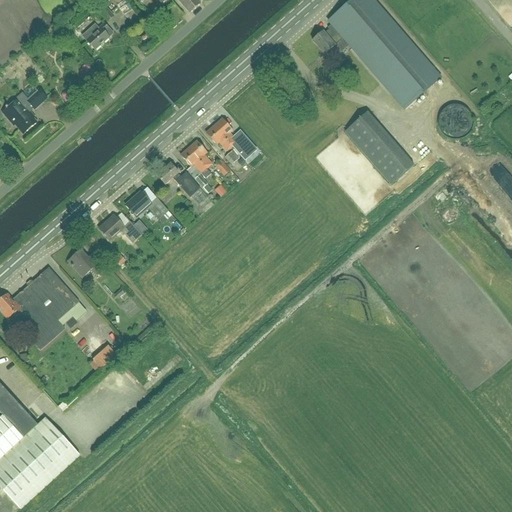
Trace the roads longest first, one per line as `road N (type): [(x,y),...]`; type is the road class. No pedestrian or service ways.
road 1 (primary): [(0,281),(318,0)]
road 2 (unclassified): [(0,197),(225,0)]
